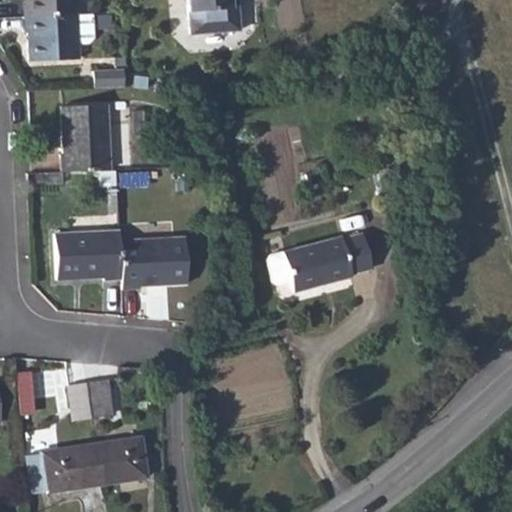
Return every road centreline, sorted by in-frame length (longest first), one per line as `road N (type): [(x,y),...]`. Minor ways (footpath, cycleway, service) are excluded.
road 1 (residential): [(189,511),(170,359),(156,344),(11,337)]
road 2 (secondary): [(358,511),(511,385)]
road 3 (residential): [(0,181),(11,337)]
